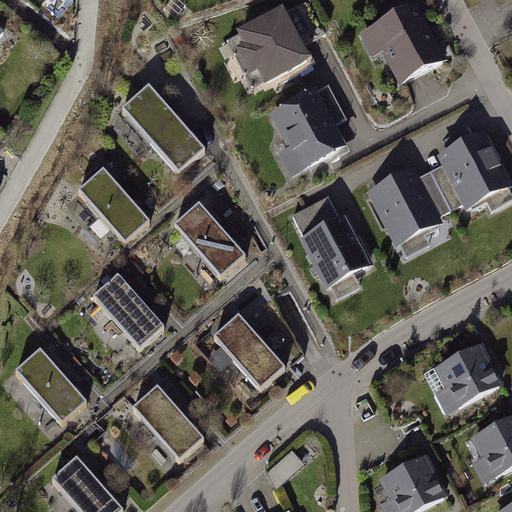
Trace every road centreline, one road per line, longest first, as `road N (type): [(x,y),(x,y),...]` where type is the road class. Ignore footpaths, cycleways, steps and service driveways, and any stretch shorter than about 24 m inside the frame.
road 1 (residential): [(511,276),(331,387)]
road 2 (residential): [(331,387),(184,511)]
road 3 (residential): [(450,0),(511,115)]
road 4 (residential): [(349,511),(342,421),(331,387)]
